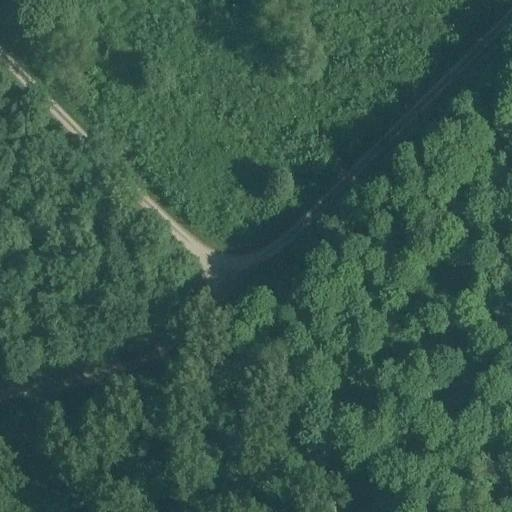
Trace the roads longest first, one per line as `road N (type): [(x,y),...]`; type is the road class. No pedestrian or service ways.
road 1 (track): [(0,52),(201,253),(237,262),(272,259),(511,11)]
road 2 (track): [(272,259),(169,348),(104,372),(0,392)]
